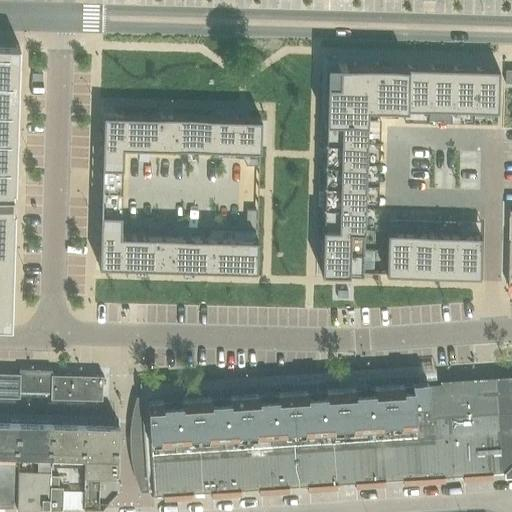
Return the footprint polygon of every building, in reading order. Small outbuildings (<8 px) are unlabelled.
[(325,83),(320,272),(361,273),(361,271),(366,106),(497,110),(498,69),(498,68),(493,68),(338,64),(337,83),(325,83)] [(102,113),(101,166),(102,167),(122,167),(122,146),(212,148),(212,156),(224,157),(224,149),(228,149),(228,157),(240,157),(240,149),(245,149),(245,165),(257,165),(259,165),(259,150),(260,118),(102,113)] [(0,326),(11,327),(14,210),(12,210),(12,199),(13,191),(15,191),(16,147),(0,146),(0,326)] [(99,213),(98,265),(256,269),(256,238),(257,210),(256,209),(246,209),(245,237),(177,236),(177,227),(173,227),(173,224),(165,224),(165,235),(159,235),(159,227),(147,227),(147,235),(120,234),(120,213),(101,213),(99,213)] [(385,272),(385,273),(479,276),(480,234),(386,232),(385,272)] [(18,369),(18,373),(19,373),(18,391),(19,391),(50,392),(51,374),(51,370),(18,369)] [(18,373),(0,372),(0,396),(19,397),(19,391),(18,391),(19,373),(18,373)] [(102,375),(51,374),(50,392),(50,398),(101,399),(102,375)] [(499,472),(511,460),(511,375),(438,380),(439,384),(427,385),(426,381),(418,382),(411,382),(242,393),(184,396),(171,397),(171,398),(170,398),(171,409),(147,410),(149,442),(152,491),(153,496),(163,495),(164,502),(193,500),(192,493),(211,492),(211,499),(240,497),(240,490),(259,489),(259,495),(288,493),(289,493),(288,486),(307,485),(308,492),(336,490),(337,490),(336,483),(355,482),(355,489),(385,487),(384,480),(402,479),(403,486),(444,483),(444,476),(462,475),(463,482),(488,480),(488,473),(499,472)] [(140,396),(135,396),(134,402),(132,408),(131,414),(130,420),(129,426),(129,432),(129,438),(129,444),(129,450),(130,456),(131,462),(132,468),(133,474),(135,480),(137,486),(139,491),(152,491),(149,442),(147,410),(171,409),(170,398),(171,398),(171,397),(170,394),(140,396)] [(0,506),(15,506),(17,421),(0,420),(0,506)] [(48,506),(51,422),(17,421),(15,506),(48,506)] [(82,505),(84,423),(51,422),(48,506),(82,505)] [(118,424),(117,424),(84,423),(82,505),(98,504),(116,487),(118,424)] [(511,460),(499,472),(499,478),(511,476),(511,460)]
